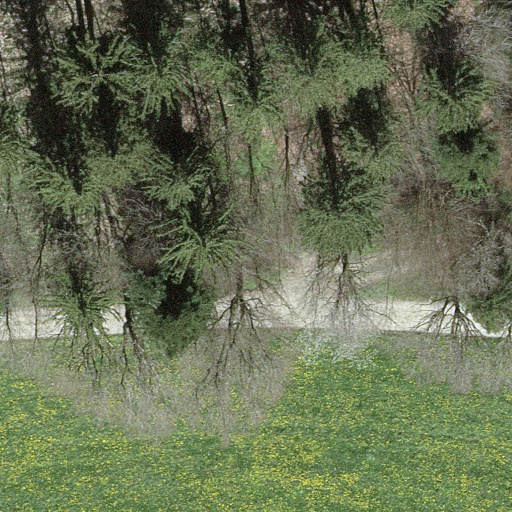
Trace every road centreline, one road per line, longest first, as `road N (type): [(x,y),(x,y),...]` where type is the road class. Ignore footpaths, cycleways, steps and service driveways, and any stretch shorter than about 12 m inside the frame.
road 1 (track): [(0,331),(278,302)]
road 2 (track): [(278,302),(511,237)]
road 3 (track): [(278,302),(511,311)]
